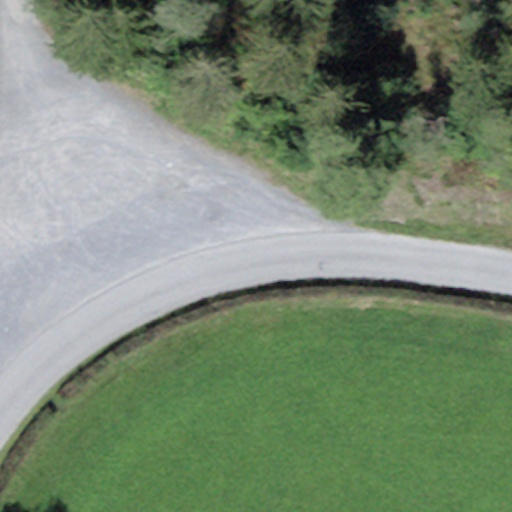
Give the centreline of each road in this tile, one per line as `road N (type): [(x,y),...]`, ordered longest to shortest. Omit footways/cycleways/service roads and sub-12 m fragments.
road 1 (unclassified): [(511,272),(346,256),(198,278),(95,327),(0,415)]
road 2 (track): [(19,0),(95,327)]
